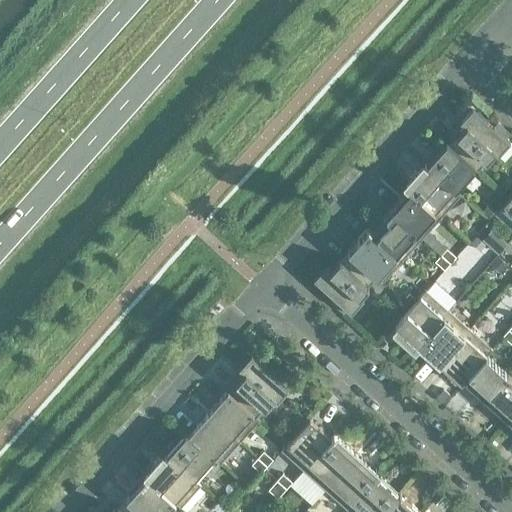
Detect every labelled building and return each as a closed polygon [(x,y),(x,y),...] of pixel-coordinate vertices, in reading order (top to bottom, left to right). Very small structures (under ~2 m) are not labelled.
[(446,141),(445,141),(480,172),(481,171),(478,169),(511,133),(497,121),(493,125),(478,111),(449,143),(446,140),(446,141)] [(480,172),(445,141),(426,163),(461,194),(462,193),(456,188),(474,168),(480,173),(480,172)] [(461,194),(426,163),(406,185),(409,188),(441,216),(443,214),(461,194)] [(441,216),(409,188),(390,209),(422,238),(441,216)] [(511,192),(501,205),(511,215),(511,192)] [(422,238),(390,209),(371,230),(368,227),(368,228),(367,229),(403,259),(422,238)] [(403,259),(367,229),(347,250),(383,281),(403,259)] [(504,247),(494,238),(488,245),(498,253),(504,247)] [(447,248),(441,254),(450,263),(456,256),(447,248)] [(382,282),(383,281),(347,250),(319,282),(335,296),(331,301),(344,313),(377,277),(382,282)] [(444,269),(450,263),(441,254),(435,261),(444,269)] [(426,289),(395,323),(417,343),(448,309),(426,289)] [(448,309),(417,343),(439,363),(470,328),(448,309)] [(470,328),(439,363),(461,382),(492,348),(470,328)] [(511,343),(511,331),(508,328),(502,335),(511,343)] [(492,348),(461,382),(461,383),(464,380),(485,399),(508,373),(487,354),(493,348),(492,348)] [(256,358),(227,390),(259,419),(260,418),(257,416),(290,380),(276,368),(272,372),(256,358)] [(511,376),(508,373),(485,399),(507,419),(511,412),(511,376)] [(259,419),(227,390),(208,412),(240,441),(259,419)] [(240,441),(208,412),(189,433),(186,431),(185,431),(220,462),(240,441)] [(331,437),(309,417),(281,449),(303,469),(334,434),(331,437)] [(220,462),(185,431),(166,453),(201,484),(201,483),(195,478),(213,458),(219,463),(220,462)] [(356,454),(334,434),(303,469),(325,488),(356,454)] [(264,450),(258,457),(267,466),(273,459),(264,450)] [(201,484),(166,453),(165,454),(146,475),(181,506),(201,484)] [(378,473),(356,454),(325,488),(347,508),(378,473)] [(261,472),(267,466),(258,457),(252,464),(261,472)] [(283,473),(277,479),(287,488),(293,481),(283,473)] [(382,511),(400,493),(378,473),(347,508),(348,509),(353,503),(362,511),(382,511)] [(181,506),(146,475),(146,476),(147,477),(129,497),(127,496),(144,511),(162,511),(173,500),(180,507),(181,506)] [(281,495),(287,488),(277,479),(271,486),(281,495)] [(421,511),(400,493),(382,511),(421,511)] [(144,511),(127,496),(112,511),(144,511)]
